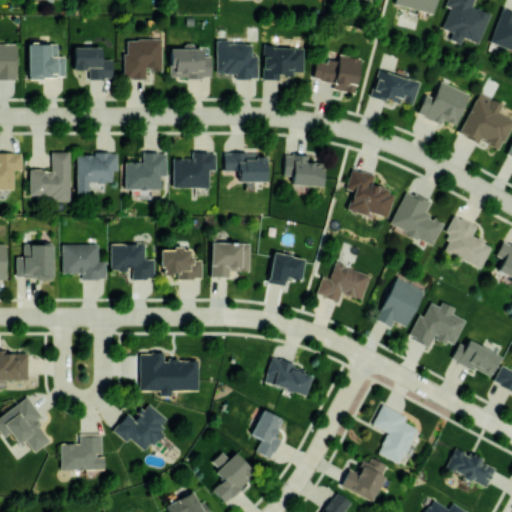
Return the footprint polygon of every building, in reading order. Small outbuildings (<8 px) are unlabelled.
[(393,0),(393,4),(432,13),(434,0),(393,0)] [(488,12),(470,6),(472,0),(445,0),(443,5),(448,7),(440,28),(450,32),(447,39),(458,44),(461,37),(477,43),(488,12)] [(488,42),(511,50),(511,10),(500,7),(488,42)] [(160,38),(122,38),(123,79),(144,78),(144,69),(160,69),(160,38)] [(256,78),(256,55),(250,55),(250,42),(227,43),(227,39),(214,39),(215,73),(234,72),(234,78),(256,78)] [(0,77),(15,78),(15,43),(0,42),(0,77)] [(26,43),(27,78),(64,78),(64,55),(56,55),(56,43),(26,43)] [(100,47),(72,46),(72,69),(87,69),(87,78),(111,78),(111,59),(100,58),(100,47)] [(303,47),(262,46),(261,78),(288,79),(289,71),(302,71),(303,47)] [(210,76),(209,54),(201,55),(201,47),(168,48),(169,77),(210,76)] [(354,92),(359,57),(338,54),(337,58),(315,55),(311,78),(332,81),(331,89),(354,92)] [(411,106),(418,81),(377,69),(370,94),(411,106)] [(424,93),(415,113),(439,123),(441,119),(454,125),(468,93),(438,80),(431,96),(424,93)] [(511,119),(511,118),(497,112),(501,102),(477,91),(458,133),(477,142),(478,140),(498,149),(511,119)] [(511,137),(503,155),(511,159),(511,137)] [(20,152),(0,151),(0,189),(11,189),(12,169),(19,170),(20,152)] [(67,198),(68,151),(49,151),(49,169),(27,169),(27,197),(67,198)] [(123,161),(122,188),(158,189),(158,175),(165,175),(165,151),(141,151),(141,161),(123,161)] [(171,187),(207,187),(207,170),(214,170),(214,151),(190,151),(190,158),(171,157),(171,187)] [(74,153),(74,192),(87,192),(87,184),(103,184),(103,181),(110,181),(110,170),(115,170),(115,152),(74,153)] [(265,153),(221,152),(221,170),(237,170),(237,180),(265,181),(265,153)] [(322,162),(306,161),(306,154),(282,153),(281,175),(290,175),(290,184),(321,185),(322,162)] [(385,218),(393,191),(370,185),(373,174),(349,168),(344,188),(351,190),(346,207),(385,218)] [(387,226),(431,244),(441,221),(423,214),(429,201),(402,190),(387,226)] [(489,244),(470,235),(474,225),(451,215),(443,232),(448,234),(441,251),(479,267),(489,244)] [(495,273),(511,280),(511,245),(500,240),(494,255),(501,258),(495,273)] [(248,243),(209,241),(209,276),(227,277),(227,269),(247,270),(248,243)] [(153,278),(152,257),(143,257),(143,242),(108,242),(109,269),(130,269),(130,278),(153,278)] [(51,243),(22,243),(21,256),(15,256),(14,277),(50,278),(51,243)] [(60,243),(60,272),(80,273),(79,279),(103,279),(104,261),(96,260),(97,244),(60,243)] [(200,264),(190,264),(190,248),(159,248),(160,275),(175,275),(175,278),(200,278),(200,264)] [(302,256),(270,252),(266,283),(283,285),(284,277),(299,279),(302,256)] [(369,274),(333,262),(327,278),(320,276),(314,293),(336,301),(339,292),(360,299),(369,274)] [(374,318),(389,326),(391,320),(404,326),(422,290),(395,276),(374,318)] [(451,345),(463,319),(450,313),(453,307),(440,300),(437,305),(429,301),(421,317),(416,314),(406,335),(428,345),(432,336),(451,345)] [(464,345),(457,342),(449,357),(488,376),(499,355),(466,339),(464,345)] [(0,379),(26,379),(25,352),(0,352),(0,379)] [(196,390),(196,359),(162,359),(162,352),(137,352),(137,390),(158,390),(158,396),(169,396),(169,390),(196,390)] [(303,395),(311,370),(269,357),(261,381),(303,395)] [(511,390),(511,370),(499,364),(491,380),(511,390)] [(0,413),(0,435),(1,437),(9,432),(16,443),(23,439),(31,452),(48,441),(35,419),(39,416),(28,397),(0,413)] [(144,452),(162,430),(158,427),(165,418),(145,402),(133,418),(125,412),(111,430),(125,442),(127,438),(144,452)] [(414,427),(402,422),(405,415),(379,404),(370,425),(385,431),(375,453),(399,463),(414,427)] [(278,438),(272,435),(280,418),(261,408),(249,434),(259,439),(253,451),(269,458),(278,438)] [(102,469),(102,454),(100,454),(100,434),(77,434),(77,442),(59,442),(58,469),(102,469)] [(443,469),(485,485),(494,464),(451,448),(443,469)] [(210,488),(223,502),(246,480),(244,477),(251,470),(234,452),(227,458),(220,451),(210,461),(217,468),(214,471),(221,478),(210,488)] [(338,484),(369,500),(382,475),(379,474),(383,466),(362,455),(354,471),(347,468),(338,484)] [(341,511),(349,501),(334,490),(319,511),(341,511)] [(164,505),(167,511),(208,511),(202,500),(197,502),(191,491),(164,505)] [(466,511),(467,511),(450,502),(447,507),(429,498),(422,511),(466,511)]
